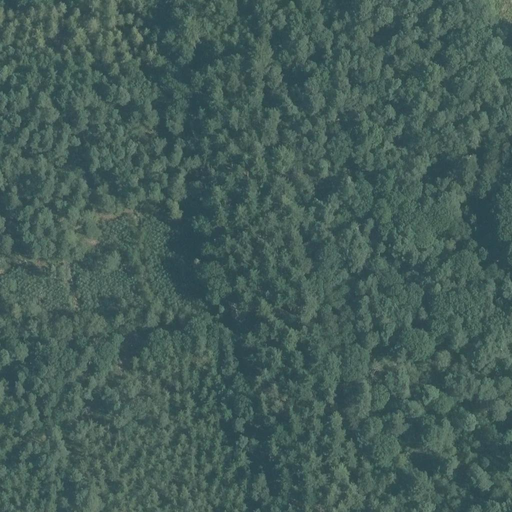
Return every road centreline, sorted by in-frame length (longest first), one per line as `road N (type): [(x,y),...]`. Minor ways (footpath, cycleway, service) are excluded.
road 1 (track): [(164,0),(278,511)]
road 2 (track): [(0,349),(238,332)]
